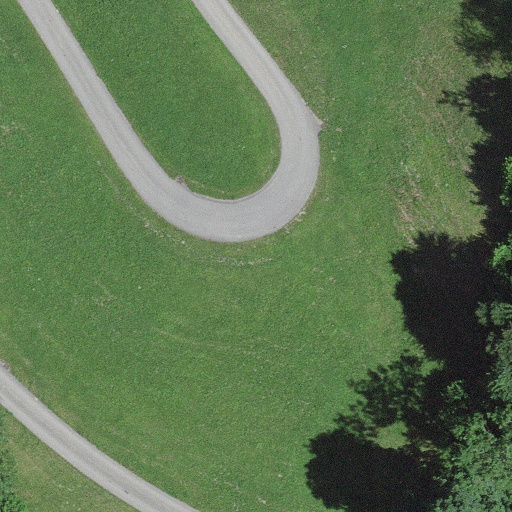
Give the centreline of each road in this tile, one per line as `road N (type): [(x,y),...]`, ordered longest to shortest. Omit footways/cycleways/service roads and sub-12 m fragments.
road 1 (track): [(38,0),(163,196),(210,217),(265,207),(287,187),(298,133),(282,93),(216,0)]
road 2 (track): [(173,511),(29,419),(0,387)]
